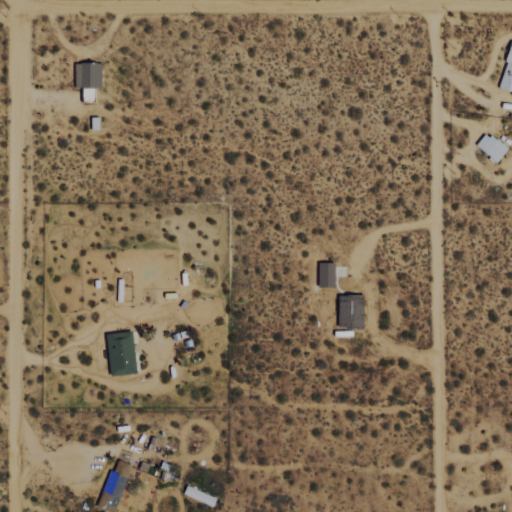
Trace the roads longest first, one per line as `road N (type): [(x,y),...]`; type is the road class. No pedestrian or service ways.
road 1 (residential): [(426,511),(419,0)]
road 2 (residential): [(21,511),(16,0)]
road 3 (residential): [(511,10),(92,0)]
